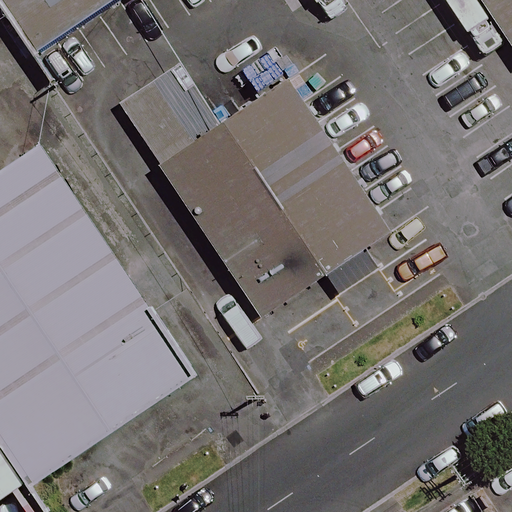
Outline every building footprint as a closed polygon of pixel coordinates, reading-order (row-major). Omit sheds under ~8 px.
[(92,0),(0,0),(0,54),(3,58),(92,0)] [(511,0),(474,0),(511,59),(511,0)] [(162,74),(96,117),(232,326),(366,239),(267,87),(199,131),(162,74)] [(197,366),(32,130),(0,151),(0,442),(28,483),(197,366)] [(0,502),(28,483),(0,442),(0,502)]
